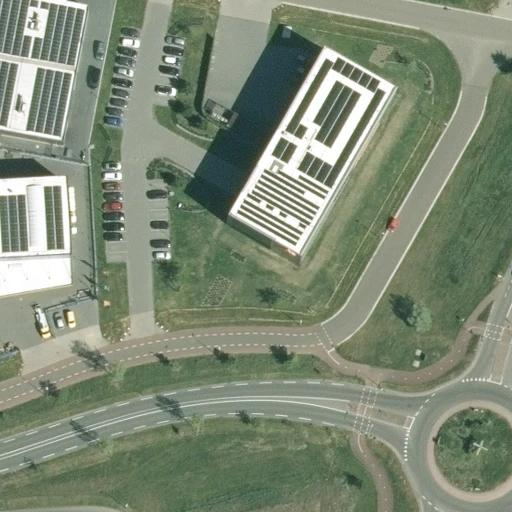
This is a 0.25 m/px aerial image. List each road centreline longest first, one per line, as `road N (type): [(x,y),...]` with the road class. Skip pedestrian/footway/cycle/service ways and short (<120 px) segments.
road 1 (unclassified): [(0,398),(129,355),(233,339),(318,338),(352,326),(460,137),(486,33)]
road 2 (secondary): [(421,426),(300,400),(222,398),(0,457)]
road 3 (unclassified): [(486,33),(314,0)]
